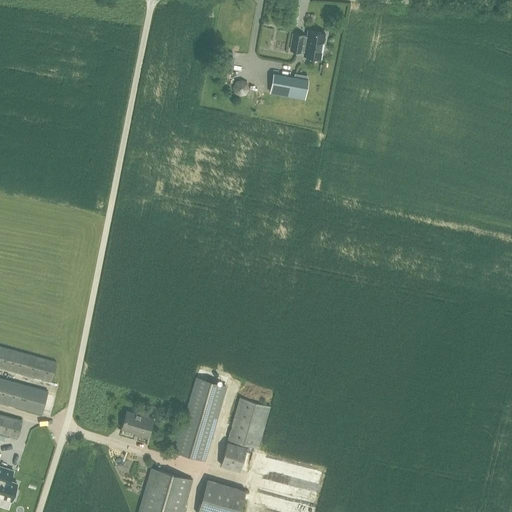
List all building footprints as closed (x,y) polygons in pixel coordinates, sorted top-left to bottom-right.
[(255,25),(257,13),(250,12),(248,24),(255,25)] [(308,30),(307,36),(304,36),(304,35),(293,33),(290,49),(301,51),(304,51),(303,55),(320,58),(323,43),(325,42),(326,37),(324,36),(325,33),(308,30)] [(305,98),(307,85),(300,84),(301,78),(294,77),(273,73),(270,91),(305,98)] [(235,92),(240,95),(245,93),(247,89),(246,83),(242,81),(236,82),(234,87),(235,92)] [(0,367),(51,381),(56,362),(0,346),(0,367)] [(267,376),(276,378),(279,361),(260,357),(257,373),(264,374),(263,379),(247,376),(245,385),(272,390),(274,381),(266,380),(267,376)] [(180,431),(174,451),(206,460),(212,440),(214,433),(216,425),(227,385),(196,376),(186,410),(180,431)] [(0,398),(42,410),(48,391),(0,378),(0,398)] [(240,397),(227,439),(257,447),(269,406),(240,397)] [(126,410),(121,428),(135,432),(135,435),(147,438),(153,417),(147,416),(148,411),(135,408),(134,412),(126,410)] [(179,416),(163,411),(161,418),(176,423),(179,416)] [(0,433),(17,438),(22,420),(0,414),(0,433)] [(227,441),(220,464),(239,470),(245,447),(227,441)] [(324,481),(327,466),(298,461),(297,467),(275,463),(274,471),(324,481)] [(0,496),(11,500),(12,498),(14,499),(16,493),(14,492),(17,483),(10,481),(13,470),(0,465),(0,496)] [(182,511),(192,480),(151,468),(138,511),(182,511)] [(206,479),(196,511),(238,511),(245,490),(206,479)] [(315,500),(269,489),(267,500),(290,505),(291,499),(307,503),(306,507),(313,508),(315,500)]
